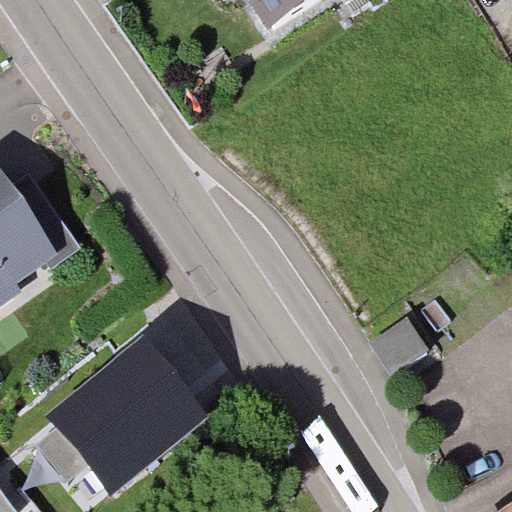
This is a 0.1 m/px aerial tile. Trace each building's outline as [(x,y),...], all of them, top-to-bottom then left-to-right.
[(246,0),(266,31),(314,0),(246,0)] [(0,175),(0,300),(60,258),(12,192),(0,175)] [(33,177),(12,192),(60,258),(81,243),(33,177)] [(455,261),(407,300),(431,329),(479,290),(455,261)] [(210,415),(143,336),(47,416),(54,425),(34,442),(70,485),(91,467),(114,494),(210,415)] [(17,511),(0,491),(0,511),(17,511)]
